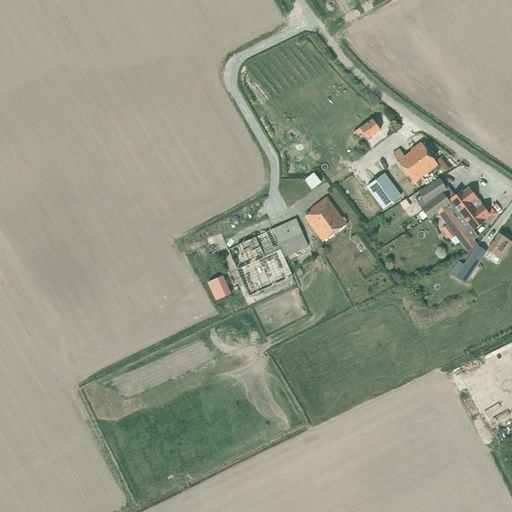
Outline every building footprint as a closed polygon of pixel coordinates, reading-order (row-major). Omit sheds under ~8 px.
[(372,119),(352,133),(355,137),(362,132),(367,139),(380,130),(372,119)] [(400,164),(414,183),(438,165),(420,141),(408,150),(410,152),(404,157),(398,149),(392,154),(400,164)] [(321,181),(315,173),(304,181),(311,189),(321,181)] [(384,174),(366,187),(383,209),(401,196),(384,174)] [(438,212),(446,205),(438,194),(446,189),(439,178),(412,196),(419,206),(428,219),(438,212)] [(463,218),(472,230),(484,221),(483,219),(489,215),(481,205),(476,199),(476,198),(468,188),(463,192),(461,191),(449,200),(451,202),(452,202),(463,217),(463,218)] [(326,197),(310,209),(312,212),(304,218),(318,235),(341,218),(326,197)] [(478,237),(472,230),(463,218),(463,217),(452,202),(451,202),(446,205),(438,212),(447,225),(442,229),(450,240),(455,236),(460,242),(459,242),(467,252),(476,245),(473,240),(478,237)] [(318,235),(323,242),(346,224),(341,218),(318,235)] [(295,219),(271,230),(284,258),(308,247),(295,219)] [(292,277),(284,258),(271,230),(228,250),(249,297),(292,277)] [(511,242),(498,234),(487,251),(486,252),(484,256),(492,261),(495,256),(501,260),(511,243),(511,242)] [(459,262),(450,274),(466,284),(484,256),(486,252),(476,246),(463,265),(459,262)] [(222,276),(208,283),(216,300),(230,294),(222,276)]
